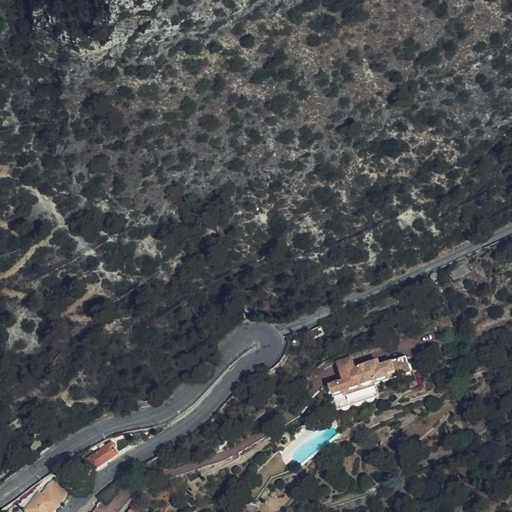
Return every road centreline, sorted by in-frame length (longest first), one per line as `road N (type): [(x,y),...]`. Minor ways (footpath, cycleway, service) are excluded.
road 1 (tertiary): [(270,337),(247,332),(188,395),(162,412),(90,432),(0,496)]
road 2 (tertiary): [(70,511),(92,486),(200,414),(235,373),(270,352),(270,337)]
road 3 (residential): [(270,337),(511,228)]
